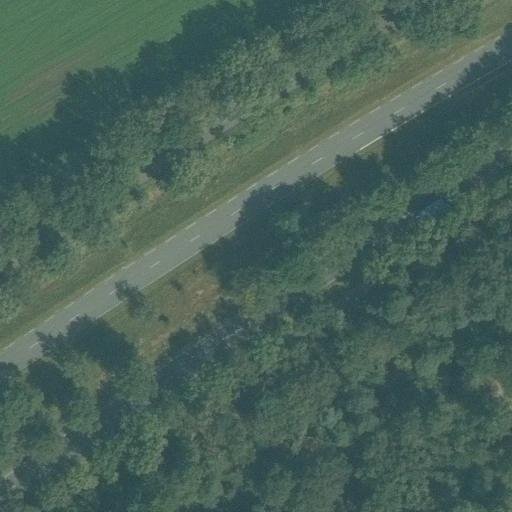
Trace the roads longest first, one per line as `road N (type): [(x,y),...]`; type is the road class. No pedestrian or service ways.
road 1 (primary): [(0,499),(511,152)]
road 2 (primary): [(511,46),(357,135),(0,370)]
road 3 (unclassified): [(427,0),(183,143),(0,270)]
